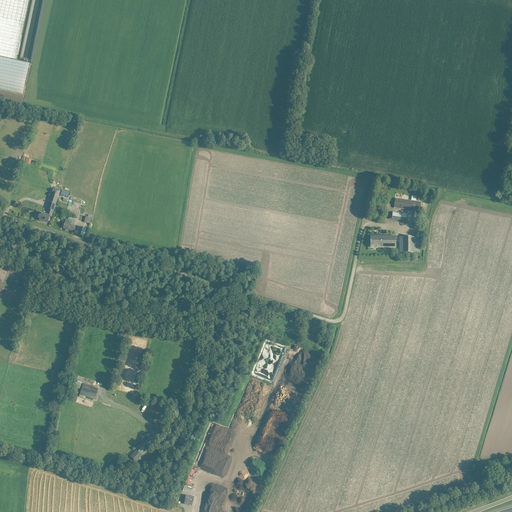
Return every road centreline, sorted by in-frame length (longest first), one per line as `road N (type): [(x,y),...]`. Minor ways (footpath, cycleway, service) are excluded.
road 1 (unclassified): [(0,217),(332,321),(344,316),(360,236)]
road 2 (track): [(156,426),(180,421),(198,400),(204,282)]
